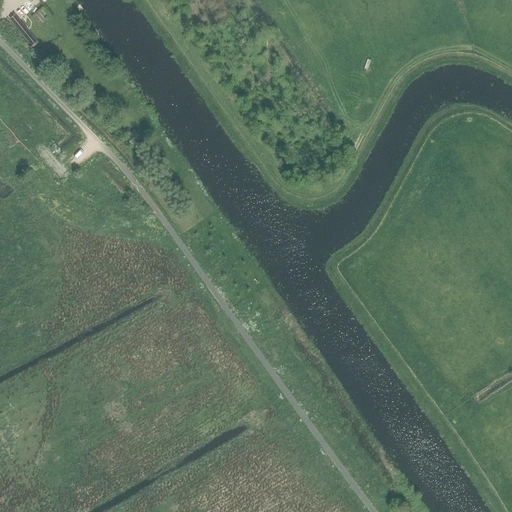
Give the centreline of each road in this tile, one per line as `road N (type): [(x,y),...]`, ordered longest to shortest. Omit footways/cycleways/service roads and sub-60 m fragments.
road 1 (track): [(511,67),(454,47),(412,61),(388,85),(340,178)]
road 2 (track): [(171,232),(94,218),(70,202),(0,121)]
road 3 (unclassified): [(140,189),(0,42)]
